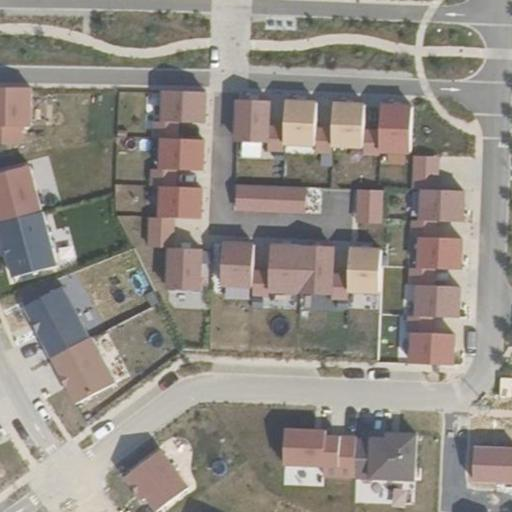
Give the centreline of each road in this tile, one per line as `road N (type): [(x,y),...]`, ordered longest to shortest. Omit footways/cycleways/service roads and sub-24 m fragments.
road 1 (residential): [(459,392),(190,388),(71,475)]
road 2 (residential): [(499,13),(226,9)]
road 3 (residential): [(223,73),(494,91)]
road 4 (residential): [(223,73),(219,222),(335,225)]
road 5 (residential): [(226,9),(0,2)]
road 6 (residential): [(0,70),(223,73)]
road 7 (residential): [(494,91),(491,306)]
road 8 (residential): [(459,392),(454,502),(511,504)]
road 9 (residential): [(71,475),(0,357)]
